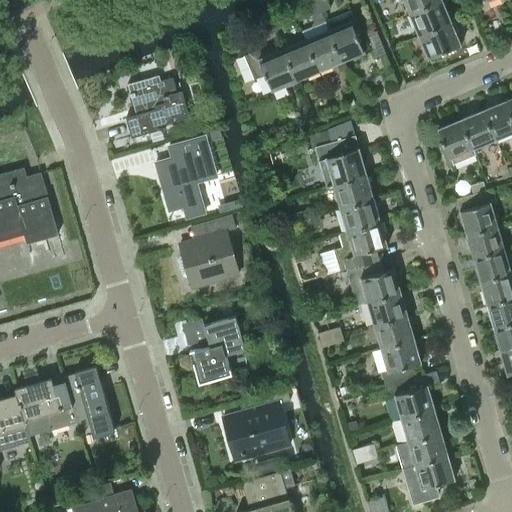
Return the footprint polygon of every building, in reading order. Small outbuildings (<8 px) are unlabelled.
[(315,0),(313,0),(307,3),(314,20),(311,27),(325,21),(321,11),(315,0)] [(326,0),(315,0),(321,11),(329,8),(326,0)] [(403,0),(409,13),(440,0),(403,0)] [(418,35),(456,20),(455,18),(453,12),(449,14),(442,0),(440,0),(409,13),(418,35)] [(325,21),(341,62),(364,52),(357,35),(361,33),(351,10),(325,21)] [(459,10),(453,12),(455,18),(462,16),(459,10)] [(280,14),(271,18),(276,30),(285,26),(280,14)] [(464,16),(456,20),(459,27),(467,24),(464,16)] [(267,34),(276,30),(271,18),(262,21),(267,34)] [(456,20),(418,35),(428,58),(430,57),(431,61),(445,55),(444,52),(461,44),(455,29),(459,27),(456,20)] [(283,47),(297,80),(341,62),(325,21),(311,27),(302,31),(305,38),(283,47)] [(297,80),(283,47),(259,57),(256,49),(243,54),(253,78),(265,73),(272,90),(297,80)] [(156,125),(189,116),(179,82),(174,83),(173,77),(160,80),(158,76),(150,78),(149,77),(137,81),(137,82),(129,84),(131,92),(130,93),(129,95),(131,96),(132,96),(134,104),(136,114),(126,117),(132,137),(157,129),(156,125)] [(511,132),(511,115),(505,99),(483,109),(495,139),(511,132)] [(460,118),(475,154),(476,154),(474,148),(495,139),(483,109),(460,118)] [(475,154),(460,118),(437,127),(443,141),(439,143),(448,165),(475,154)] [(333,185),(367,175),(359,147),(358,147),(351,121),(328,130),(331,142),(315,147),(326,187),(333,185)] [(174,157),(156,162),(161,179),(159,179),(162,190),(164,190),(169,209),(183,205),(186,216),(204,211),(201,200),(195,181),(216,176),(204,136),(198,138),(175,144),(170,146),(174,157)] [(0,240),(24,234),(27,243),(58,234),(41,172),(27,176),(24,167),(0,173),(0,240)] [(339,208),(374,198),(367,175),(333,185),(339,208)] [(471,185),(473,194),(485,191),(482,182),(471,185)] [(459,211),(466,234),(498,225),(491,202),(496,201),(492,189),(485,191),(473,194),(457,199),(460,210),(459,211)] [(346,231),(381,221),(374,198),(339,208),(346,231)] [(295,214),(299,227),(309,224),(305,211),(295,214)] [(180,256),(178,259),(183,274),(186,276),(188,275),(192,286),(239,273),(227,230),(236,228),(232,214),(204,222),(208,236),(194,240),(179,244),(182,255),(180,256)] [(288,230),(299,227),(295,214),(284,217),(288,230)] [(333,249),(320,253),(326,274),(339,270),(339,271),(346,269),(381,259),(378,248),(387,245),(381,221),(346,231),(339,234),(342,246),(333,249)] [(504,248),(498,225),(466,234),(473,257),(504,248)] [(511,272),(504,248),(473,257),(479,281),(511,272)] [(381,259),(346,269),(356,304),(367,301),(401,291),(394,267),(384,270),(381,259)] [(511,296),(511,274),(511,272),(479,281),(486,304),(511,296)] [(373,324),(408,314),(401,291),(367,301),(373,324)] [(511,296),(486,304),(493,327),(511,321),(511,296)] [(189,351),(199,384),(235,373),(229,353),(248,348),(239,314),(183,330),(188,344),(208,339),(210,345),(189,351)] [(380,348),(414,338),(408,314),(373,324),(380,348)] [(511,321),(493,327),(499,350),(511,346),(511,321)] [(339,327),(329,330),(333,343),(343,340),(339,327)] [(322,346),(333,343),(329,330),(318,333),(322,346)] [(385,384),(415,376),(411,364),(421,361),(414,338),(380,348),(387,371),(382,372),(385,384)] [(511,346),(499,350),(506,374),(511,373),(511,376),(511,346)] [(97,366),(64,375),(76,418),(77,418),(79,427),(90,424),(94,436),(95,436),(95,435),(113,430),(114,431),(115,430),(97,366)] [(64,375),(15,389),(17,397),(18,397),(25,420),(25,419),(30,435),(77,422),(78,427),(79,427),(77,418),(76,418),(64,375)] [(400,418),(435,408),(428,384),(418,387),(415,376),(385,384),(389,396),(394,394),(400,418)] [(234,459),(290,444),(279,402),(290,399),(287,388),(262,394),(265,405),(222,417),(234,459)] [(18,397),(17,397),(0,402),(0,467),(0,468),(0,467),(0,449),(30,441),(30,442),(32,442),(30,435),(25,419),(25,420),(18,397)] [(407,441),(442,431),(435,408),(400,418),(407,441)] [(355,421),(348,422),(350,431),(357,429),(355,421)] [(407,441),(395,444),(402,468),(403,467),(414,464),(448,454),(442,431),(407,441)] [(373,444),(363,447),(367,460),(377,457),(373,444)] [(357,463),(367,460),(363,447),(353,450),(357,463)] [(414,464),(403,467),(413,503),(438,496),(435,484),(437,483),(455,478),(448,454),(414,464)] [(295,485),(290,468),(242,482),(249,508),(237,511),(292,511),(286,487),(295,485)] [(63,495),(67,511),(136,511),(134,503),(135,503),(133,497),(132,497),(130,489),(114,494),(110,482),(63,495)] [(61,496),(52,498),(53,505),(63,502),(61,496)] [(388,511),(384,496),(368,501),(370,511),(388,511)]
